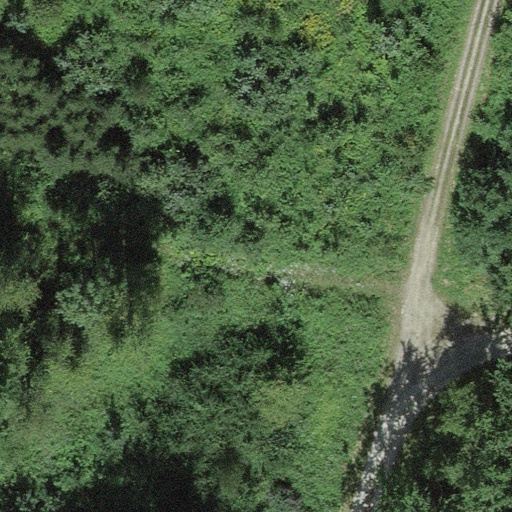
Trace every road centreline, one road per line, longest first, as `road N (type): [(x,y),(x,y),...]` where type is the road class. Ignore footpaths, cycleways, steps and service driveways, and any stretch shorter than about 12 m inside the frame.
road 1 (track): [(364,511),(488,0)]
road 2 (track): [(386,407),(511,364)]
